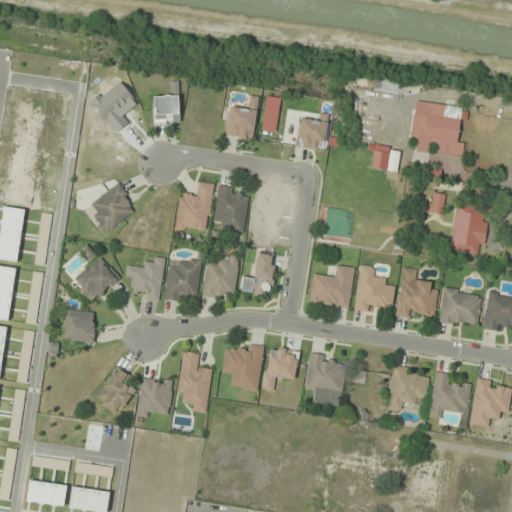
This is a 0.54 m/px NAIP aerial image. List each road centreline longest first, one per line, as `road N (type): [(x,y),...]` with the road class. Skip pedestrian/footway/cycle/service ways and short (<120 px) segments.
road 1 (residential): [(511,356),(246,320),(145,339)]
road 2 (residential): [(287,326),(308,172)]
road 3 (residential): [(308,172),(177,153),(157,162)]
